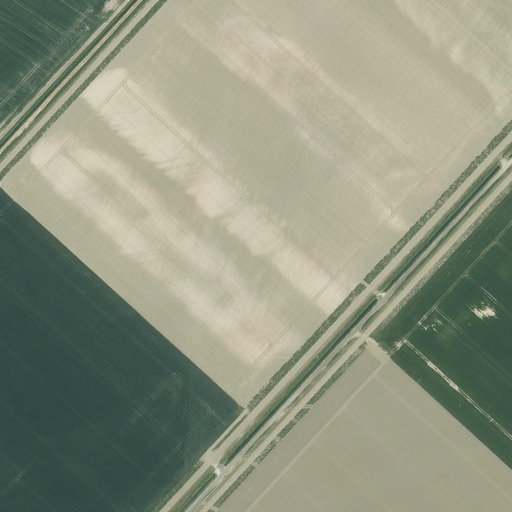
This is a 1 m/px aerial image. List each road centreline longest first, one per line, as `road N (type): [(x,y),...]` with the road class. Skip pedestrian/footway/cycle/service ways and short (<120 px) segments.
road 1 (track): [(141,0),(0,153)]
road 2 (track): [(0,137),(85,45)]
